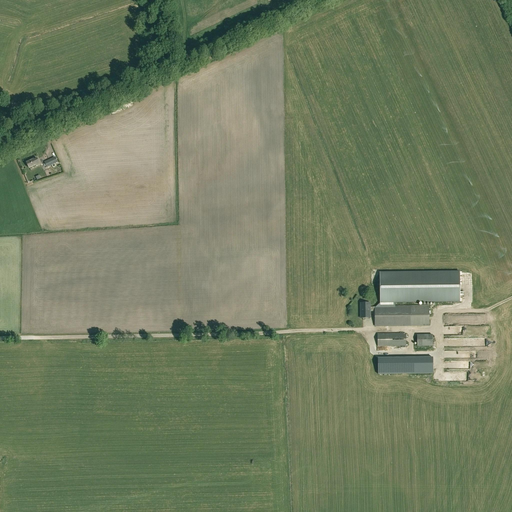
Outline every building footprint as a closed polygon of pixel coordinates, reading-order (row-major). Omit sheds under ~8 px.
[(40,164),(37,158),(34,160),(34,159),(26,162),(29,168),(36,165),(36,166),(40,164)] [(45,162),(47,168),(58,163),(56,158),(45,162)] [(370,303),(361,303),(361,318),(370,318),(370,311),(375,311),(375,326),(429,326),(428,306),(396,306),(396,303),(459,302),(459,272),(380,272),(380,303),(376,306),(375,306),(375,307),(370,307),(370,303)] [(378,334),(378,347),(406,346),(406,334),(378,334)] [(432,346),(432,335),(417,335),(417,346),(432,346)]
